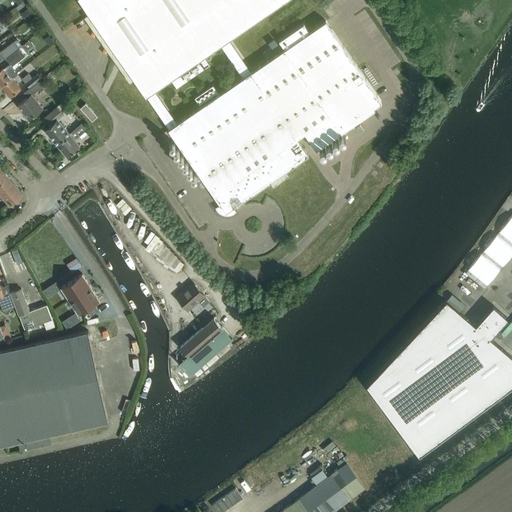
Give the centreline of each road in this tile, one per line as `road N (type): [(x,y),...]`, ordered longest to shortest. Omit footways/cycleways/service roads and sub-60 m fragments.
road 1 (residential): [(232,315),(97,161),(55,185)]
road 2 (residential): [(38,199),(120,313),(124,357),(108,368)]
road 3 (tertiary): [(374,511),(511,412)]
